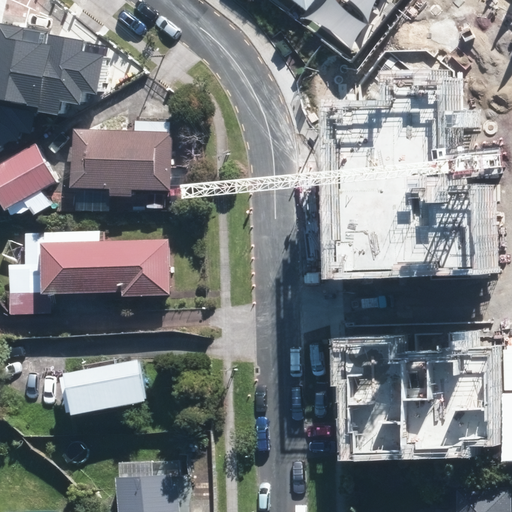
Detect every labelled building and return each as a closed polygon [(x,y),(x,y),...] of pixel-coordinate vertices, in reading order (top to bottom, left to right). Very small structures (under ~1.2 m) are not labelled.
[(294,0),(310,12),(319,0),(294,0)] [(97,95),(104,54),(60,47),(63,34),(43,31),(45,19),(19,14),(18,19),(5,16),(0,44),(0,97),(15,100),(14,105),(29,108),(31,97),(82,106),(97,95)] [(511,32),(451,36),(455,137),(511,135),(511,32)] [(182,127),(87,125),(86,183),(122,184),(121,190),(144,191),(145,183),(181,184),(182,127)] [(66,177),(45,139),(0,164),(0,174),(17,204),(34,195),(43,211),(60,202),(51,186),(66,177)] [(511,229),(453,231),(456,300),(485,299),(486,303),(511,301),(511,229)] [(180,234),(60,235),(60,286),(135,285),(135,290),(180,290),(180,234)] [(479,316),(421,318),(423,359),(481,357),(479,316)] [(486,367),(461,368),(462,384),(456,384),(458,449),(511,447),(511,345),(486,346),(486,367)] [(77,408),(160,394),(153,352),(83,364),(84,370),(70,372),(77,408)] [(185,478),(185,467),(138,467),(138,508),(134,508),(133,511),(185,511),(185,506),(190,506),(190,478),(185,478)] [(508,511),(508,491),(454,493),(454,511),(508,511)] [(76,511),(76,504),(19,503),(18,511),(76,511)]
